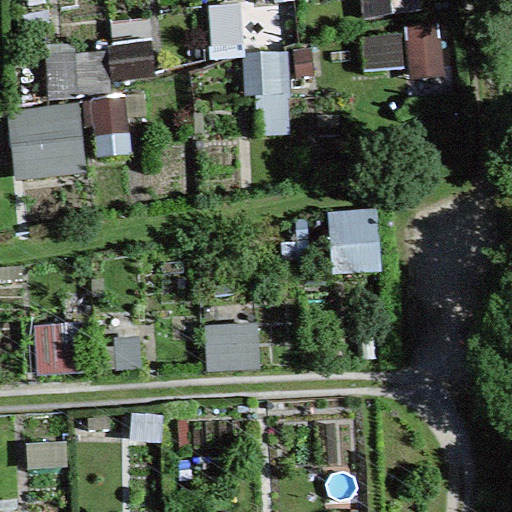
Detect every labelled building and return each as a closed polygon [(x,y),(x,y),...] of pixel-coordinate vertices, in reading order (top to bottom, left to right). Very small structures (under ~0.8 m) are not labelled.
[(404,0),(375,0),(377,17),(406,13),(404,0)] [(366,6),(349,9),(351,22),(368,20),(366,6)] [(236,7),(210,9),(215,60),(241,57),(236,7)] [(297,20),(281,22),(282,42),(298,41),(297,20)] [(439,40),(408,43),(411,68),(442,64),(439,40)] [(317,50),(294,51),(295,78),(337,76),(336,45),(317,46),(317,50)] [(141,47),(145,74),(156,73),(152,46),(141,47)] [(141,47),(112,52),(116,80),(145,76),(145,74),(141,47)] [(77,56),(78,89),(110,88),(108,54),(77,56)] [(78,89),(77,56),(52,57),(53,90),(78,89)] [(123,99),(94,102),(96,123),(125,120),(123,99)] [(79,108),(14,115),(18,149),(24,149),(73,143),(82,142),(79,108)] [(73,143),(24,149),(27,175),(76,170),(73,143)] [(375,210),(329,214),(332,247),(378,243),(375,210)] [(298,242),(281,243),(282,262),(299,261),(298,242)] [(116,341),(137,340),(136,319),(115,320),(116,341)] [(137,340),(116,341),(117,351),(119,369),(139,367),(137,340)] [(240,341),(209,343),(210,370),(241,369),(240,341)] [(36,351),(38,377),(69,375),(67,349),(36,351)] [(102,371),(119,369),(117,351),(100,353),(102,371)]
